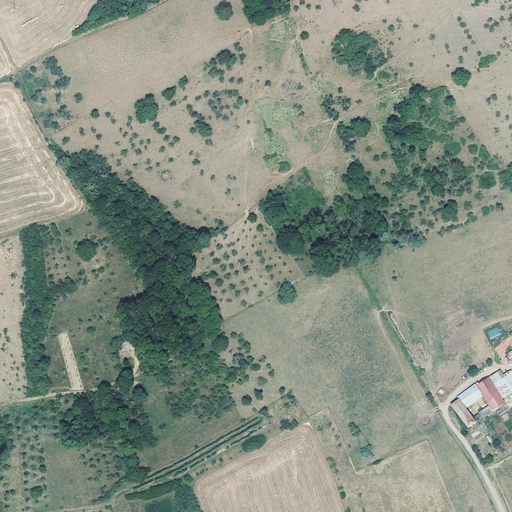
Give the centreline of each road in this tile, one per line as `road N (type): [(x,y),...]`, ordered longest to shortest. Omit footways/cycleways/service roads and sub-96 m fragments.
road 1 (track): [(446,412),(418,365),(364,192),(281,0)]
road 2 (track): [(173,252),(301,166),(381,131),(400,115),(396,105),(511,35)]
road 3 (track): [(219,321),(192,272),(143,223),(106,200),(89,202),(23,96),(0,36)]
road 4 (track): [(219,321),(155,365),(102,388),(0,401)]
road 5 (track): [(156,0),(55,39),(0,74)]
